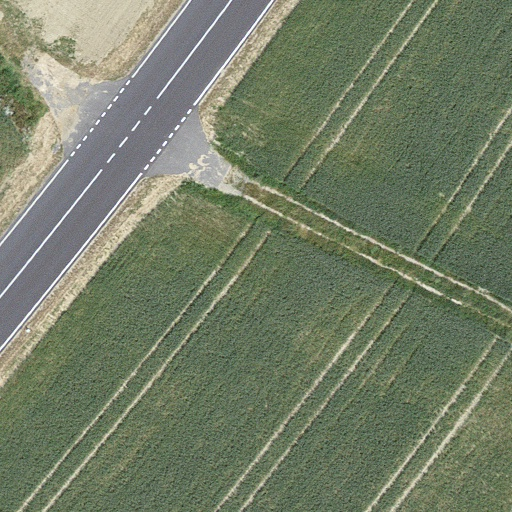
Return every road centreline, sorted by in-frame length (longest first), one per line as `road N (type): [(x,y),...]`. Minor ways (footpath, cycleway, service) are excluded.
road 1 (track): [(511,314),(131,134)]
road 2 (secondary): [(224,0),(0,304)]
